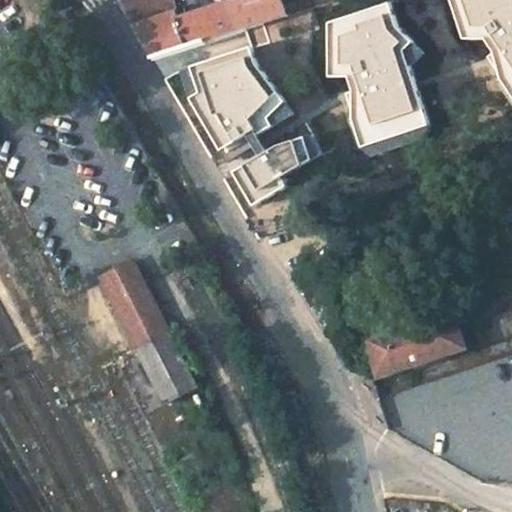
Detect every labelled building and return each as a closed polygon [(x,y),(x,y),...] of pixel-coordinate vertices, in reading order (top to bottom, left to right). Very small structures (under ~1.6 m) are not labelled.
[(241,0),(240,0),(190,17),(184,0),(131,0),(164,58),(225,37),(251,29),(241,0)] [(339,0),(338,0),(300,0),(294,2),(293,0),(241,0),(251,29),(339,0)] [(228,166),(239,159),(225,133),(258,123),(268,156),(277,152),(274,145),(306,135),(289,87),(251,99),(225,37),(164,58),(207,136),(211,137),(228,166)] [(282,230),(270,198),(263,202),(253,184),(241,189),(268,236),(280,232),(282,230)] [(511,223),(498,229),(511,269),(511,268),(511,223)] [(198,388),(135,262),(102,279),(165,405),(198,388)] [(317,282),(308,287),(314,297),(333,330),(345,322),(324,278),(317,282)] [(373,333),(385,370),(469,343),(457,306),(433,313),(436,322),(398,334),(395,326),(373,333)] [(433,313),(395,326),(398,334),(436,322),(433,313)]
